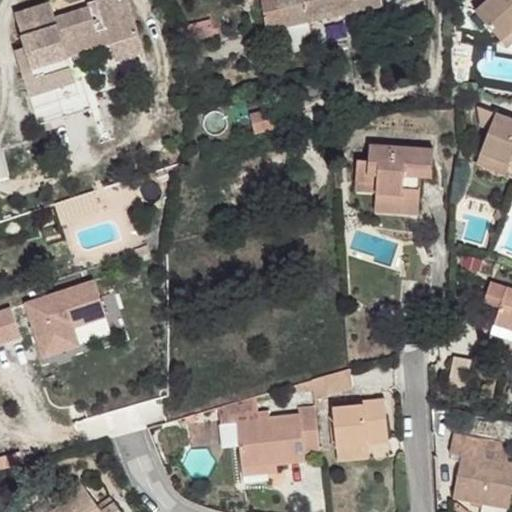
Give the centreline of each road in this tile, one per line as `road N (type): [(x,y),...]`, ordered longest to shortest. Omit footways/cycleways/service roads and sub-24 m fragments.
road 1 (unknown): [(452,0),(427,72),(365,83),(314,141)]
road 2 (residential): [(415,388),(423,511)]
